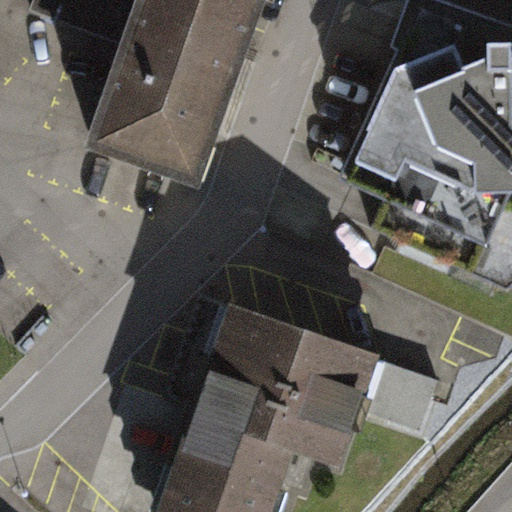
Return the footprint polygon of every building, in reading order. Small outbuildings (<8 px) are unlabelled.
[(140,0),(34,0),(29,16),(122,50),(140,0)] [(274,0),(140,0),(122,50),(82,158),(202,201),(274,0)] [(511,46),(409,15),(330,216),(505,289),(511,281),(511,46)] [(0,237),(0,336),(9,345),(58,290),(0,237)] [(377,359),(224,306),(152,511),(270,511),(291,455),(338,471),(377,359)]
